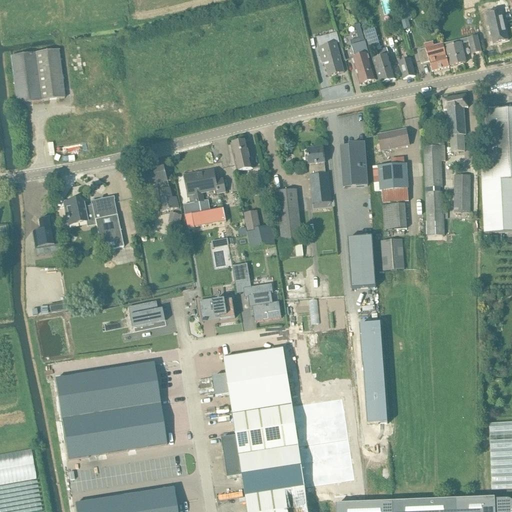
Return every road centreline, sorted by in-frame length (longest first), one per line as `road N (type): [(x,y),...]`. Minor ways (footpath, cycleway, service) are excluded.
road 1 (unclassified): [(0,180),(511,70)]
road 2 (unclassified): [(212,511),(181,301)]
